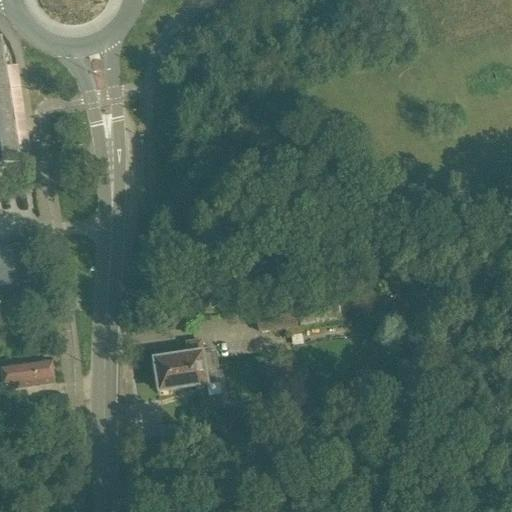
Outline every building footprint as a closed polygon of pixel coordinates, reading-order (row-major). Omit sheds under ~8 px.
[(0,163),(18,161),(0,38),(0,163)] [(0,283),(36,278),(30,240),(0,244),(0,283)] [(301,327),(353,318),(357,317),(357,314),(396,307),(392,286),(257,307),(260,332),(286,328),(287,335),(302,333),(301,327)] [(219,367),(218,357),(217,351),(204,353),(203,340),(188,343),(189,355),(156,360),(159,377),(185,373),(185,372),(219,367)] [(49,358),(0,364),(0,388),(53,381),(49,358)] [(264,363),(267,383),(294,379),(291,363),(277,365),(276,361),(264,363)] [(185,373),(159,377),(161,392),(222,383),(219,367),(185,372),(185,373)] [(272,405),(222,412),(225,430),(275,423),(272,405)]
